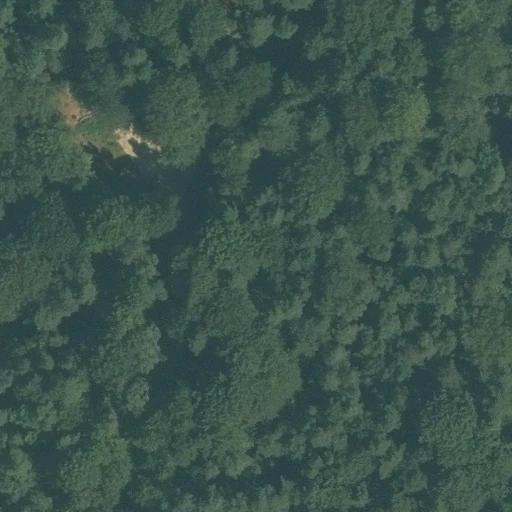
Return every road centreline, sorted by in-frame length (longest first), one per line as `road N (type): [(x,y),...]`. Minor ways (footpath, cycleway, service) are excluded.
road 1 (unclassified): [(325,0),(239,119),(180,232),(131,454),(103,511)]
road 2 (track): [(204,177),(171,160),(33,0)]
